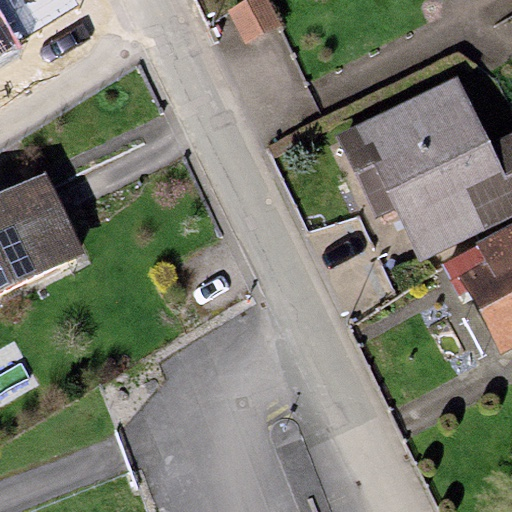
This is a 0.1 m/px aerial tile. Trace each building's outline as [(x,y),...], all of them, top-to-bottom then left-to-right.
[(0,0),(0,53),(12,45),(8,39),(68,2),(67,0),(0,0)] [(511,0),(500,0),(511,20),(511,0)] [(511,155),(477,172),(442,99),(327,154),(373,248),(400,236),(416,269),(511,223),(511,155)] [(0,307),(70,275),(37,203),(0,220),(0,307)] [(486,285),(454,300),(488,369),(511,356),(511,248),(477,265),(486,285)]
